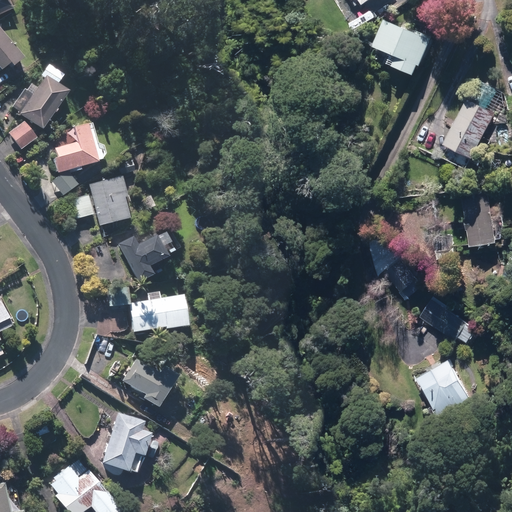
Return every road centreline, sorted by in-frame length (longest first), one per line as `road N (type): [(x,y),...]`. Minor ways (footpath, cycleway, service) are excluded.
road 1 (residential): [(0,401),(45,373),(65,327),(49,248),(0,180)]
road 2 (unknown): [(481,0),(389,181),(388,219)]
